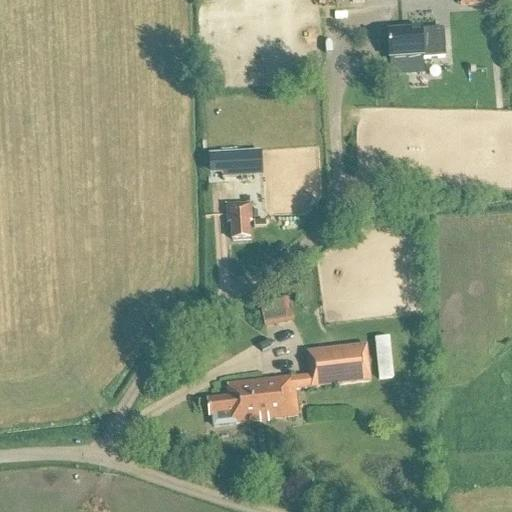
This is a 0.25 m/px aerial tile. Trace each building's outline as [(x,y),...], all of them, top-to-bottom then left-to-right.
[(458,0),(459,8),(487,6),(486,0),(458,0)] [(387,35),(390,83),(424,80),(422,58),(422,50),(438,48),(451,48),(450,33),(437,33),(437,32),(421,33),(387,35)] [(253,155),(209,158),(210,176),(221,175),(222,181),(254,179),(253,155)] [(248,225),(251,225),(250,207),(227,208),(228,226),(231,226),(232,242),(249,241),(248,225)] [(265,307),(268,325),(298,321),(296,302),(265,307)] [(227,397),(206,399),(207,417),(212,416),(213,429),(297,420),(297,418),(294,393),(362,385),(359,355),(307,362),(309,378),(226,386),(227,397)]
